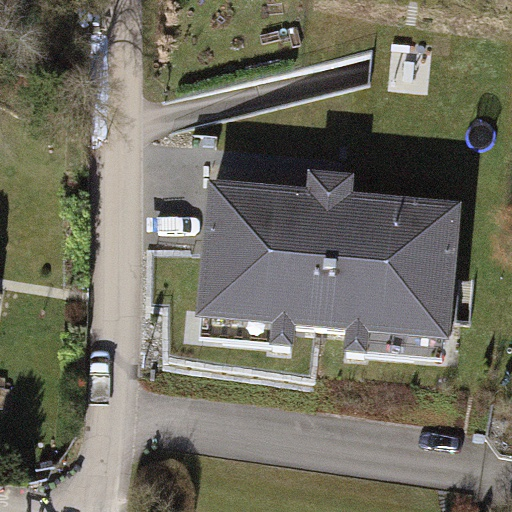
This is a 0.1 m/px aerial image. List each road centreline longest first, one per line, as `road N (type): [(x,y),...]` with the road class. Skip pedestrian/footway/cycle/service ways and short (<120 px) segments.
road 1 (residential): [(116,418),(138,111),(114,1)]
road 2 (residential): [(116,418),(483,473)]
